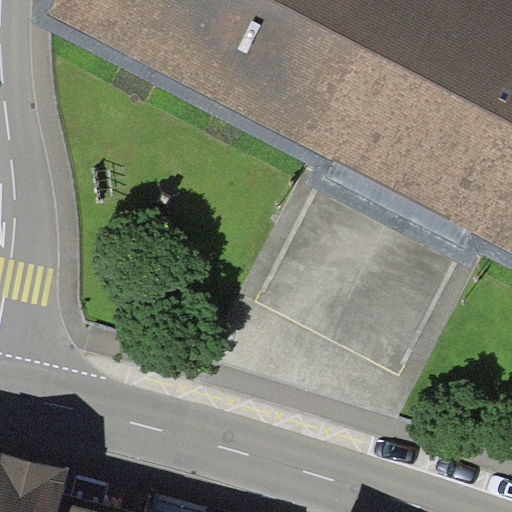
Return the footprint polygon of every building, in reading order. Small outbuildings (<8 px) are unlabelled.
[(511,0),(41,0),(31,21),(318,163),(397,204),(479,247),(511,265),(511,0)] [(397,204),(318,163),(308,183),(468,267),(479,247),(397,204)] [(58,511),(69,471),(0,452),(0,511),(58,511)] [(150,511),(156,493),(69,471),(58,511),(150,511)] [(225,511),(156,493),(150,511),(225,511)]
